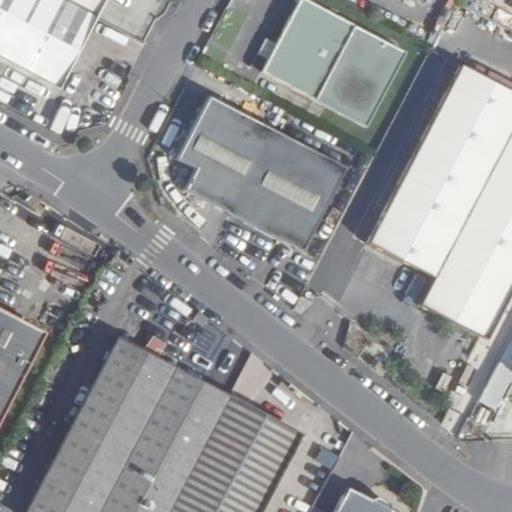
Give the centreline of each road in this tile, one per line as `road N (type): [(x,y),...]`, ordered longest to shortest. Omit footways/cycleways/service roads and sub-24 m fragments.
road 1 (unclassified): [(96,200),(296,363),(473,493),(511,508)]
road 2 (unclassified): [(195,0),(96,200)]
